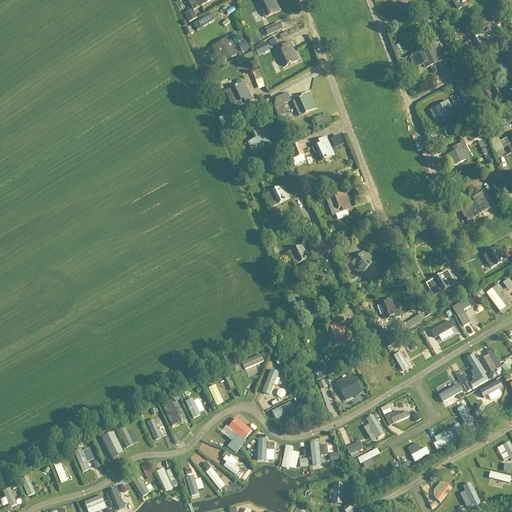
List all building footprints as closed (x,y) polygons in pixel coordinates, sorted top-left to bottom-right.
[(186,0),(192,11),(211,0),(186,0)] [(267,0),(259,4),(261,9),(263,8),(266,17),(278,12),(272,0),(267,0)] [(450,0),(457,10),(462,7),(461,4),(467,0),(450,0)] [(265,30),(265,31),(267,36),(280,30),(277,24),(265,30)] [(451,45),(446,31),(440,33),(445,48),(451,45)] [(483,35),(466,44),(473,57),(490,48),(483,35)] [(236,55),(227,39),(210,49),(218,63),(225,60),(225,61),(236,55)] [(285,49),(276,53),(279,60),(282,58),(285,66),(297,61),(288,43),(284,45),(285,49)] [(441,61),(432,44),(424,48),(425,49),(409,57),(415,68),(423,64),(426,69),(441,61)] [(269,51),(266,45),(254,50),(257,57),(269,51)] [(511,59),(511,49),(503,55),(508,62),(511,59)] [(252,101),(244,83),(225,92),(231,106),(238,103),(239,107),(247,104),(252,101)] [(501,83),(485,93),(488,99),(494,96),(498,103),(509,96),(501,83)] [(465,104),(473,101),(467,85),(459,87),(465,104)] [(304,98),(292,103),(299,117),(315,110),(308,94),(303,96),(304,98)] [(431,111),(437,122),(453,113),(447,102),(431,111)] [(270,146),(264,135),(261,129),(253,133),(256,139),(248,143),(254,154),(270,146)] [(511,136),(499,144),(503,149),(507,147),(511,154),(511,153),(511,136)] [(322,144),(311,149),(314,154),(317,152),(321,162),(334,156),(325,138),(320,140),(322,144)] [(454,153),(447,156),(452,167),(468,159),(461,144),(452,149),(454,153)] [(303,156),(299,145),(290,147),(294,159),(303,156)] [(289,199),(282,186),(265,195),(272,208),(289,199)] [(329,217),(350,210),(348,210),(342,193),(343,192),(343,191),(331,196),(323,198),(329,217)] [(488,210),(482,199),(480,195),(472,199),(475,203),(461,211),(467,222),(488,210)] [(284,262),(289,260),(292,266),(309,258),(303,245),(280,255),(284,262)] [(499,247),(482,256),(489,269),(506,260),(499,247)] [(363,251),(350,263),(354,268),(360,275),(373,263),(363,251)] [(297,269),(285,276),(289,283),(301,276),(297,269)] [(434,297),(453,285),(445,273),(426,285),(434,297)] [(501,310),(505,306),(493,294),(489,298),(501,310)] [(379,316),(384,314),(386,321),(392,319),(392,320),(399,317),(393,299),(388,300),(389,303),(376,307),(379,316)] [(462,308),(457,312),(468,331),(474,328),(462,308)] [(340,324),(327,329),(331,340),(333,339),(335,346),(350,341),(345,327),(341,329),(340,324)] [(450,342),(453,337),(434,327),(431,332),(450,342)] [(414,350),(419,347),(416,341),(410,343),(414,350)] [(495,349),(490,351),(496,369),(502,367),(495,349)] [(406,373),(411,369),(400,352),(395,356),(406,373)] [(488,382),(473,356),(466,360),(473,372),(470,374),(475,382),(469,385),(473,391),(488,382)] [(378,391),(385,388),(374,364),(367,367),(378,391)] [(313,372),(316,378),(332,370),(330,365),(326,367),(326,366),(313,372)] [(444,375),(457,396),(460,394),(463,400),(468,397),(452,370),(444,375)] [(273,396),(282,373),(274,371),(266,393),(273,396)] [(352,376),(335,385),(346,404),(362,395),(352,376)] [(219,409),(226,405),(217,385),(210,388),(219,409)] [(284,400),(288,393),(282,389),(278,396),(284,400)] [(392,407),(383,409),(385,416),(393,413),(392,407)] [(464,414),(466,422),(474,419),(471,411),(464,414)] [(418,422),(423,419),(420,413),(415,415),(418,422)] [(373,417),(366,421),(376,440),(383,436),(373,417)] [(234,419),(227,429),(244,442),(251,432),(234,419)] [(474,433),(486,427),(483,420),(470,426),(474,433)] [(131,430),(135,446),(148,443),(144,427),(131,430)] [(348,433),(342,436),(345,442),(350,440),(348,433)] [(446,444),(449,451),(461,445),(457,438),(446,444)] [(276,450),(270,450),(270,439),(261,439),(260,462),(276,462),(276,450)] [(329,466),(329,443),(315,444),(316,466),(329,466)] [(418,462),(430,451),(424,445),(412,456),(418,462)] [(292,471),(294,462),(299,463),(301,453),(294,452),(295,448),(287,446),(283,469),(292,471)] [(373,463),(371,459),(381,455),(379,450),(360,458),(363,466),(373,463)] [(407,453),(401,455),(409,474),(415,471),(407,453)] [(149,480),(157,478),(154,464),(145,466),(149,480)] [(65,488),(71,485),(63,465),(57,467),(65,488)] [(209,473),(221,494),(227,490),(215,469),(209,473)] [(165,470),(160,472),(169,494),(175,491),(165,470)] [(168,472),(172,484),(176,482),(172,471),(168,472)] [(492,481),(511,486),(511,479),(494,474),(492,481)] [(444,504),(454,489),(444,482),(434,497),(444,504)] [(470,509),(471,511),(482,511),(472,484),(467,486),(474,507),(470,509)] [(120,511),(128,511),(129,511),(118,490),(111,493),(120,511)] [(357,502),(346,511),(358,511),(362,508),(357,502)]
